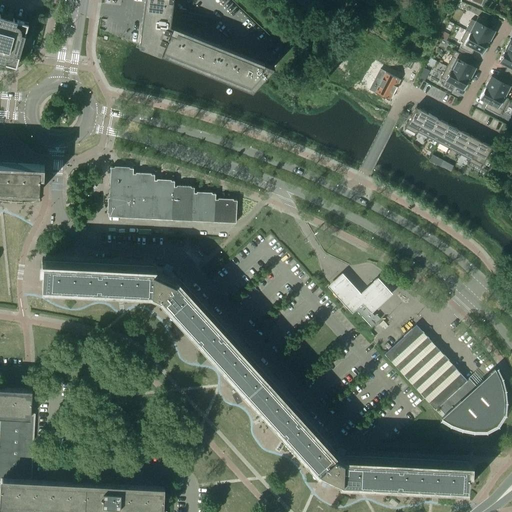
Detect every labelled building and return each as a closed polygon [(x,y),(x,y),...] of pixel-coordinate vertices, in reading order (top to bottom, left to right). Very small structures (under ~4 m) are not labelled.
[(286,54),(228,0),(144,0),(138,45),(251,91),(286,54)] [(309,9),(312,0),(297,0),(296,3),(309,9)] [(486,0),(482,0),(481,5),(490,9),(493,10),(495,11),(497,9),(498,5),(486,0)] [(20,52),(24,37),(28,23),(0,14),(0,61),(2,62),(16,66),(20,52)] [(488,21),(478,16),(469,32),(488,42),(494,31),(485,27),(488,21)] [(372,35),(364,30),(361,34),(368,38),(369,36),(370,37),(372,35)] [(469,32),(461,48),(471,54),(474,49),(482,53),(488,42),(469,32)] [(402,74),(412,55),(394,46),(390,52),(389,51),(386,56),(387,57),(384,64),(402,74)] [(511,54),(504,50),(498,62),(507,66),(504,71),(511,75),(511,54)] [(469,58),(459,53),(450,69),(469,79),(475,68),(466,63),(469,58)] [(344,71),(350,59),(344,56),(338,67),(344,71)] [(469,79),(450,69),(442,85),(452,90),(454,85),(463,90),(469,79)] [(392,93),(399,79),(384,72),(380,80),(376,78),(370,91),(388,100),(389,98),(391,98),(392,95),(392,93)] [(511,80),(502,75),(499,81),(491,76),(485,87),(504,97),(511,80)] [(504,97),(485,87),(479,98),(487,103),(485,108),(495,113),(504,97)] [(427,112),(416,107),(407,124),(418,129),(427,112)] [(433,116),(427,112),(418,129),(428,135),(439,114),(435,112),(433,116)] [(448,124),(441,120),(443,117),(439,114),(428,135),(439,141),(448,124)] [(457,124),(455,127),(448,124),(439,141),(450,146),(461,126),(457,124)] [(463,131),(465,128),(461,126),(450,146),(460,152),(469,135),(463,131)] [(478,135),(476,138),(469,135),(460,152),(471,157),(482,137),(478,135)] [(484,142),(486,139),(482,137),(471,157),(482,163),(491,146),(484,142)] [(38,200),(40,165),(0,162),(0,200),(2,201),(9,202),(17,202),(24,202),(32,201),(39,200),(38,200)] [(131,195),(132,173),(133,168),(129,167),(129,166),(114,166),(114,167),(110,167),(109,194),(131,195)] [(108,197),(107,213),(108,213),(108,216),(151,218),(153,180),(154,180),(154,174),(151,174),(151,173),(135,172),(135,173),(132,173),(131,195),(109,194),(109,197),(108,197)] [(173,186),(174,186),(174,181),(171,180),(171,179),(157,179),(157,180),(154,180),(153,180),(151,218),(171,219),(173,186)] [(193,192),(194,187),(190,187),(190,186),(176,185),(176,186),(174,186),(173,186),(171,219),(191,220),(193,192)] [(214,199),(215,199),(215,193),(211,193),(212,192),(196,191),(196,192),(193,192),(191,220),(213,221),(214,199)] [(235,222),(236,200),(233,200),(233,199),(218,198),(218,199),(215,199),(214,199),(213,221),(235,222)] [(259,367),(171,270),(171,269),(164,265),(164,267),(43,261),(41,289),(73,291),(73,288),(120,291),(119,293),(151,294),(150,297),(156,300),(157,298),(178,321),(180,319),(211,353),(210,355),(238,386),(259,367)] [(327,286),(351,313),(362,304),(370,313),(392,294),(377,278),(360,293),(342,273),(327,286)] [(372,313),(373,312),(372,311),(362,300),(354,307),(353,308),(354,308),(371,327),(380,319),(375,314),(374,315),(372,313)] [(466,380),(441,352),(416,324),(415,325),(414,325),(411,328),(412,328),(384,354),(434,409),(437,407),(444,414),(441,417),(442,418),(451,423),(462,427),(474,429),(485,429),(496,424),(502,414),(503,402),(502,391),(499,379),(494,370),(495,370),(494,368),(475,385),(469,378),(466,380)] [(467,461),(342,455),(343,453),(337,450),(336,452),(259,367),(238,386),(263,414),(264,412),(296,446),(294,448),(315,472),(319,469),(326,472),(322,480),(322,481),(329,485),(333,475),(340,479),(340,483),(372,485),(372,482),(419,484),(419,487),(466,490),(467,461)] [(30,413),(31,391),(0,389),(0,481),(0,482),(0,481),(31,483),(34,414),(30,413)] [(84,446),(84,432),(72,431),(71,445),(84,446)] [(162,511),(163,489),(31,483),(0,481),(0,482),(0,481),(0,503),(131,510),(131,511),(166,511),(162,511)]
